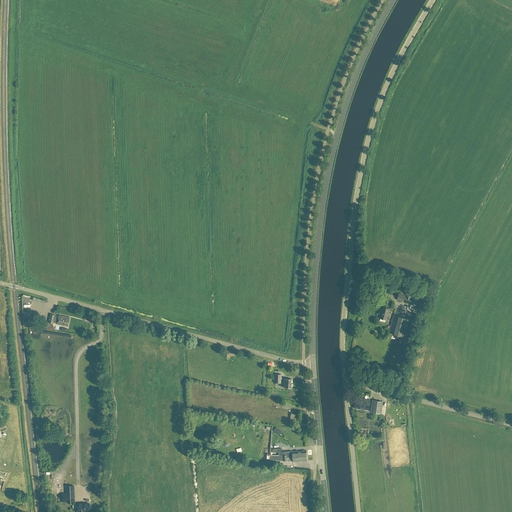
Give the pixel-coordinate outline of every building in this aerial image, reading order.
[(414,299),(412,298),(411,298),(411,296),(406,294),(406,296),(399,294),(397,299),(414,305),(415,301),(414,299)] [(387,320),(389,309),(382,307),(379,318),(387,320)] [(69,317),(59,315),(57,324),(68,326),(69,317)] [(411,319),(394,315),(389,332),(406,337),(411,319)] [(382,402),(373,400),(371,412),(380,414),(382,402)] [(282,432),(277,427),(274,431),(277,434),(279,435),(282,432)] [(306,451),(292,452),(282,452),(281,448),(273,449),(273,452),(279,452),(279,455),(287,455),(287,457),(307,456),(306,451)] [(67,494),(62,494),(63,502),(67,502),(74,502),(74,486),(66,486),(67,494)]
